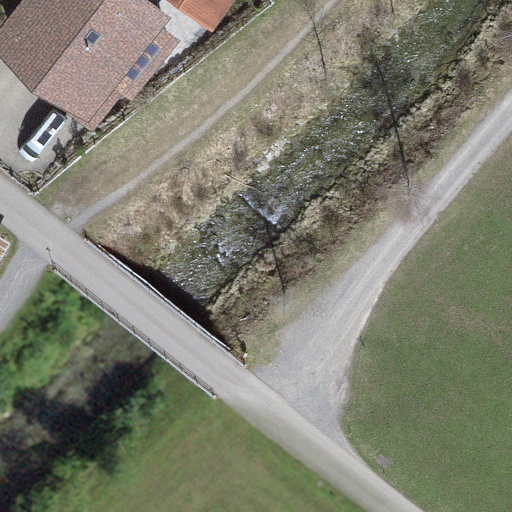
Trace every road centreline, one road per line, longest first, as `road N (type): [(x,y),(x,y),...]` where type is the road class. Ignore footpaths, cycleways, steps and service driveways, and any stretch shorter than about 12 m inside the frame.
road 1 (residential): [(402,511),(0,203)]
road 2 (track): [(511,103),(279,415)]
road 3 (track): [(291,43),(237,101),(51,243)]
